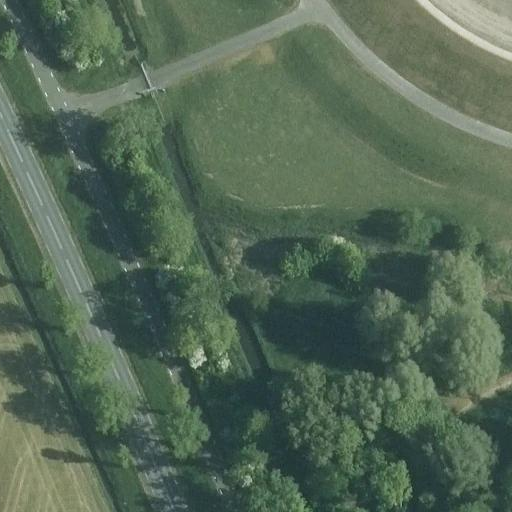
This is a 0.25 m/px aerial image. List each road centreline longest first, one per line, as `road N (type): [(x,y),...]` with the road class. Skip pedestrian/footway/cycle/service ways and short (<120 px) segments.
road 1 (unclassified): [(235,511),(7,0)]
road 2 (secondary): [(173,511),(0,117)]
